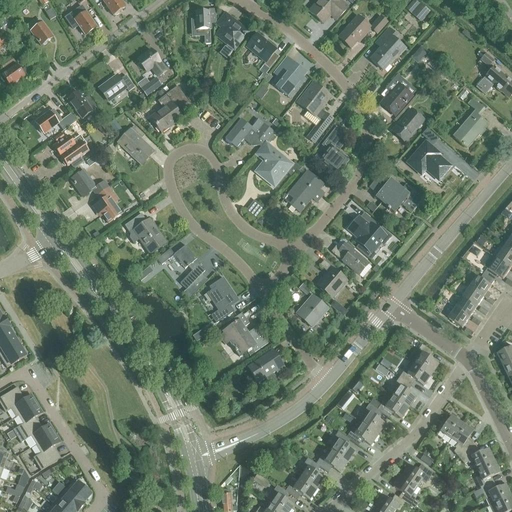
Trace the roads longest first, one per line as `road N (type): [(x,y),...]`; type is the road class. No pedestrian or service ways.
road 1 (residential): [(263,296),(187,220),(167,174),(173,158),(194,149),(211,157),(226,206),(248,233),(298,249)]
road 2 (residential): [(298,249),(363,166),(359,108),(299,43),(235,0)]
road 3 (tertiary): [(196,456),(167,385),(61,236)]
road 4 (tertiary): [(52,244),(139,357),(186,460)]
road 5 (residential): [(329,511),(406,448),(471,361)]
road 6 (residential): [(0,120),(160,0)]
road 7 (residential): [(0,388),(27,371),(102,495),(90,511)]
road 8 (unclassified): [(390,306),(511,167)]
road 9 (unclassified): [(328,380),(268,429),(196,456)]
